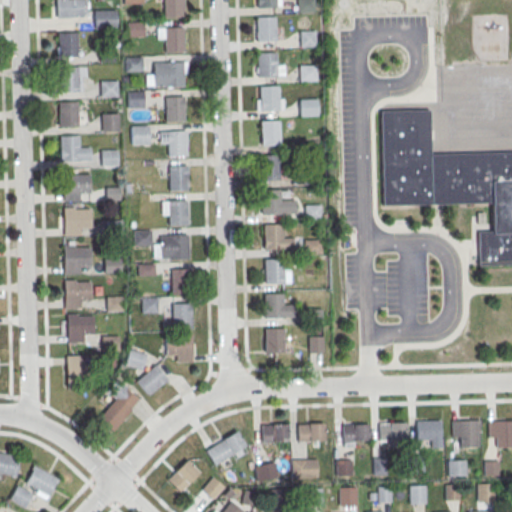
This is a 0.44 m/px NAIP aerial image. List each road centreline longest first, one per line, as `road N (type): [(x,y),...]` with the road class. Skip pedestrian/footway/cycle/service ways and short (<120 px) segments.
road 1 (residential): [(511,382),(234,393),(177,418),(115,482)]
road 2 (residential): [(17,0),(26,418)]
road 3 (residential): [(217,0),(234,393)]
road 4 (residential): [(146,511),(66,438),(0,414)]
